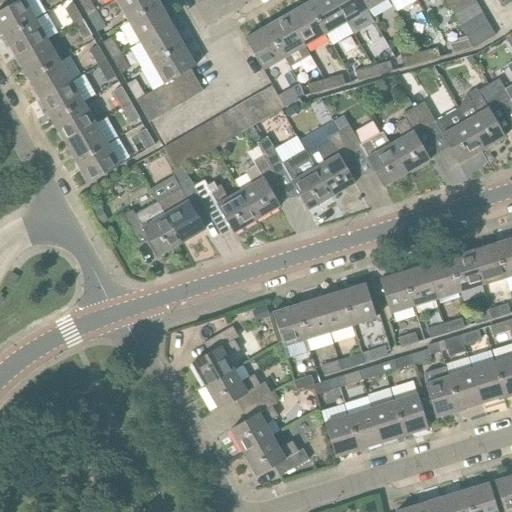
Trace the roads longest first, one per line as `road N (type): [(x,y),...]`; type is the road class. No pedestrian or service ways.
road 1 (tertiary): [(115,313),(511,191)]
road 2 (residential): [(274,511),(511,436)]
road 3 (residential): [(115,313),(0,108)]
road 4 (residential): [(230,511),(115,313)]
road 5 (unknown): [(215,9),(213,30),(233,90),(173,135)]
road 6 (tertiary): [(0,376),(53,338),(115,313)]
